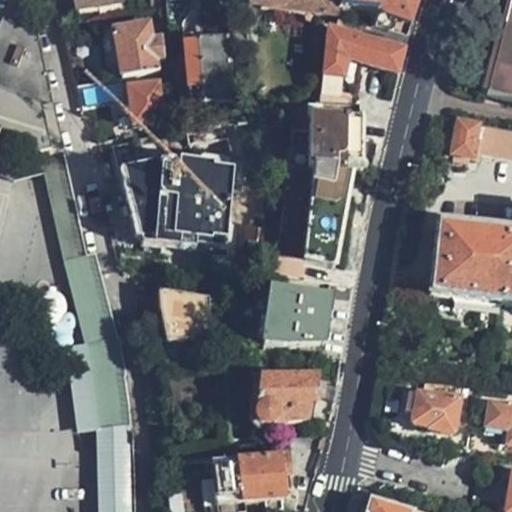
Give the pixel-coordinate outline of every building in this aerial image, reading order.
[(74,0),(77,8),(124,2),(123,0),(74,0)] [(247,0),(248,12),(336,20),(336,6),(334,6),(334,0),(247,0)] [(378,0),(378,5),(372,31),(385,33),(388,19),(410,25),(418,0),(378,0)] [(511,105),(511,0),(484,96),(511,105)] [(0,129),(28,140),(31,155),(41,153),(58,151),(63,149),(34,10),(12,9),(0,28),(0,129)] [(120,80),(156,74),(154,59),(163,57),(162,43),(152,44),(150,28),(114,33),(120,80)] [(348,64),(396,74),(402,51),(335,35),(325,33),(319,80),(343,80),(348,64)] [(234,104),(227,42),(194,45),(203,108),(234,104)] [(162,124),(156,87),(125,91),(130,128),(162,124)] [(283,183),(270,280),(293,282),(294,272),(300,273),(302,265),(334,270),(353,175),(361,175),(362,119),(292,118),(289,141),(283,183)] [(511,157),(511,132),(456,123),(451,154),(472,158),(473,151),(511,157)] [(16,139),(0,132),(0,151),(9,155),(16,139)] [(242,201),(238,155),(250,154),(249,137),(194,144),(196,166),(211,164),(213,182),(219,182),(221,204),(242,201)] [(274,183),(283,183),(289,141),(279,141),(274,183)] [(79,260),(85,259),(63,149),(58,151),(79,260)] [(0,151),(0,171),(16,177),(44,171),(41,153),(31,155),(15,158),(9,155),(0,151)] [(79,260),(58,151),(41,153),(44,171),(63,263),(79,260)] [(471,164),(472,158),(451,154),(449,161),(471,164)] [(127,156),(96,161),(99,177),(130,171),(127,156)] [(511,233),(434,225),(431,251),(426,299),(511,308),(511,233)] [(85,259),(79,260),(63,263),(84,346),(116,342),(94,257),(85,259)] [(300,273),(298,283),(331,287),(334,270),(302,265),(300,273)] [(58,353),(64,355),(70,351),(72,347),(73,345),(74,338),(72,333),(66,328),(66,326),(69,324),(72,321),(73,318),(74,312),(72,308),(68,305),(64,304),(64,301),(62,296),(60,293),(56,293),(52,289),(49,288),(48,294),(43,294),(37,297),(35,302),(35,309),(51,326),(47,333),(53,336),(52,341),(53,348),(58,353)] [(322,347),(328,300),(268,292),(264,318),(260,347),(278,349),(322,347)] [(162,294),(163,341),(211,340),(211,293),(162,294)] [(116,342),(84,346),(88,377),(123,372),(116,342)] [(76,437),(95,433),(88,377),(84,346),(72,347),(70,351),(64,355),(76,437)] [(129,428),(123,372),(88,377),(95,433),(129,428)] [(307,424),(310,395),(315,395),(316,379),(276,381),(253,382),(254,419),(256,422),(259,425),(264,427),(276,426),(307,424)] [(450,437),(458,388),(431,385),(428,399),(410,395),(406,410),(412,412),(410,424),(413,428),(429,430),(428,434),(450,437)] [(511,447),(511,409),(488,406),(482,436),(504,440),(503,446),(511,447)] [(133,511),(129,428),(95,433),(99,511),(133,511)] [(290,480),(288,458),(281,458),(280,457),(208,465),(214,509),(284,501),(283,481),(290,480)] [(511,511),(511,475),(507,494),(502,493),(499,511),(500,511),(511,511)]
